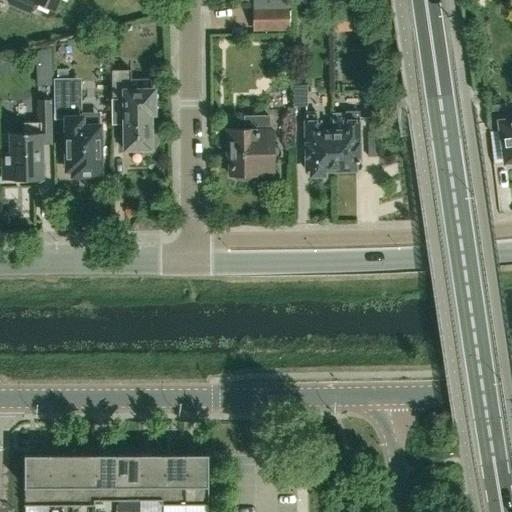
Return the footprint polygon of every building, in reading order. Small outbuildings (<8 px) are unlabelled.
[(29,14),(34,5),(35,1),(56,10),(60,0),(11,0),(10,5),(29,14)] [(275,0),(267,0),(254,1),(254,29),(289,29),(287,0),(275,0)] [(333,0),(334,17),(359,16),(357,0),(333,0)] [(112,70),(113,98),(125,98),(125,120),(123,120),(123,149),(151,148),(151,114),(155,114),(154,89),(131,90),(131,70),(112,70)] [(57,79),(54,79),(54,99),(54,114),(66,114),(66,115),(67,170),(73,170),(73,175),(82,175),(83,180),(87,182),(92,182),(96,179),(97,175),(101,175),(100,123),(79,123),(79,113),(79,98),(78,78),(67,78),(57,79)] [(293,84),(294,105),(306,106),(307,84),(293,84)] [(42,144),(52,144),(51,100),(39,100),(39,123),(24,123),(24,133),(10,133),(10,152),(3,152),(3,180),(42,179),(42,144)] [(487,105),(490,130),(501,129),(506,161),(511,160),(511,118),(509,119),(506,102),(487,105)] [(333,167),(332,130),(319,130),(319,120),(317,120),(317,112),(306,112),(306,168),(311,168),(311,173),(325,173),(325,167),(333,167)] [(332,114),(332,130),(333,167),(359,167),(361,164),(359,159),(358,112),(347,112),(347,114),(332,114)] [(250,128),(244,128),(226,128),(227,145),(230,145),(231,177),(237,176),(238,178),(240,179),(242,180),(245,180),(247,179),(249,179),(250,177),(252,176),(258,176),(258,174),(275,174),(275,163),(278,163),(278,144),(275,144),(274,131),(269,131),(269,117),(250,117),(250,128)] [(24,455),(24,486),(24,506),(48,505),(47,454),(24,455)] [(70,454),(47,454),(48,505),(71,505),(70,454)] [(94,505),(93,454),(70,454),(71,505),(94,505)] [(94,505),(95,505),(95,501),(117,500),(116,454),(93,454),(94,505)] [(139,454),(116,454),(117,500),(140,500),(139,454)] [(163,505),(162,454),(139,454),(140,500),(161,500),(161,505),(163,505)] [(186,505),(185,454),(162,454),(163,505),(186,505)] [(208,454),(185,454),(186,505),(209,505),(208,454)]
